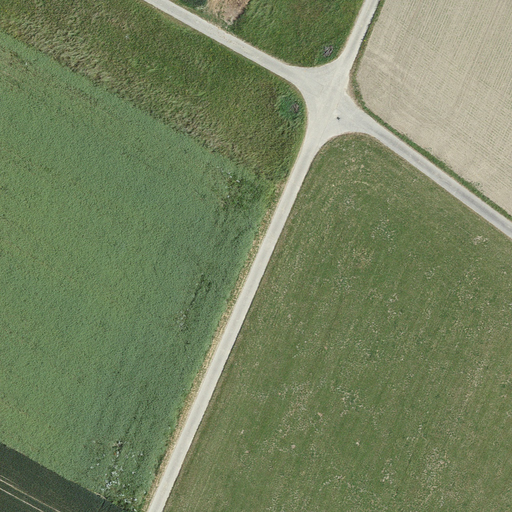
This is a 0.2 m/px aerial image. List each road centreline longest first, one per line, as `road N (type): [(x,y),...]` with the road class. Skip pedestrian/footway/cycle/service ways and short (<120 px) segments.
road 1 (track): [(368,0),(151,511)]
road 2 (track): [(511,233),(326,97)]
road 3 (track): [(149,0),(326,97)]
